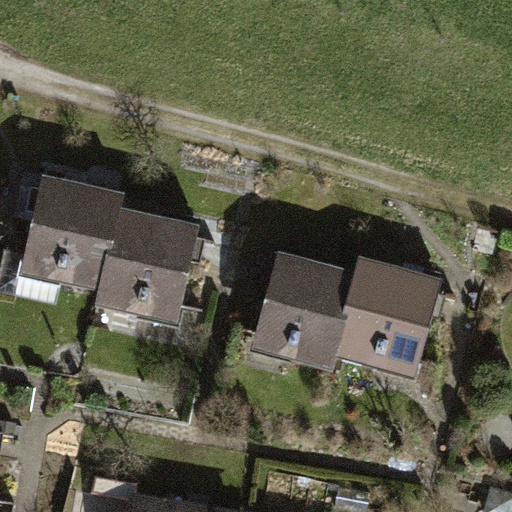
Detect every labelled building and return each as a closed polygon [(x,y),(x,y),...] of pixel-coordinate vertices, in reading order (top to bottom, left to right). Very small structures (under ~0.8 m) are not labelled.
[(125,197),(45,179),(41,198),(26,262),(64,271),(61,283),(102,293),(121,211),(125,197)] [(200,229),(121,211),(102,293),(99,307),(139,317),(143,303),(180,312),(194,251),(200,229)] [(359,276),(281,255),(274,278),(258,338),(296,349),(292,361),(333,372),(337,358),(359,276)] [(362,262),(359,276),(337,358),(377,368),(380,356),(419,366),(436,303),(441,283),(362,262)] [(135,487),(96,479),(94,494),(133,501),(135,487)] [(511,511),(511,495),(494,490),(487,511),(511,511)] [(193,511),(133,501),(131,511),(193,511)]
